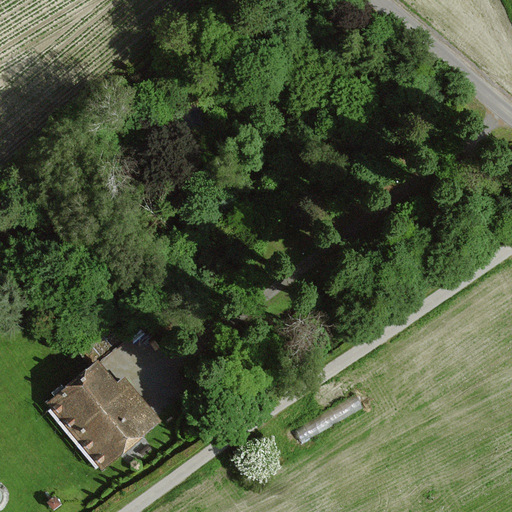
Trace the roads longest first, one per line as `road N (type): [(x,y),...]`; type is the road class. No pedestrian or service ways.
road 1 (track): [(130,511),(511,247)]
road 2 (unclassified): [(377,0),(511,117)]
